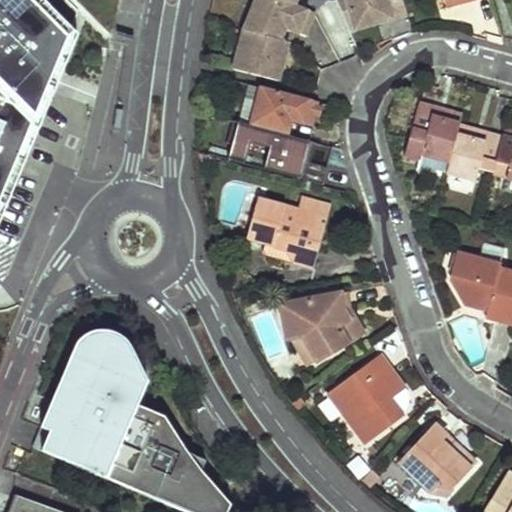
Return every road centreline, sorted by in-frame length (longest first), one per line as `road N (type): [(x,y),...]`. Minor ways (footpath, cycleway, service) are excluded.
road 1 (residential): [(511,69),(444,51),(415,55),(387,71),(367,98),(362,139),(434,362),(464,396),(511,421)]
road 2 (residential): [(346,511),(253,401),(194,291),(178,238)]
road 3 (residential): [(133,282),(181,330),(243,439),(311,511)]
road 4 (residential): [(170,212),(171,109),(187,0)]
road 5 (residential): [(157,0),(126,195)]
road 6 (residential): [(94,224),(61,260),(32,329)]
